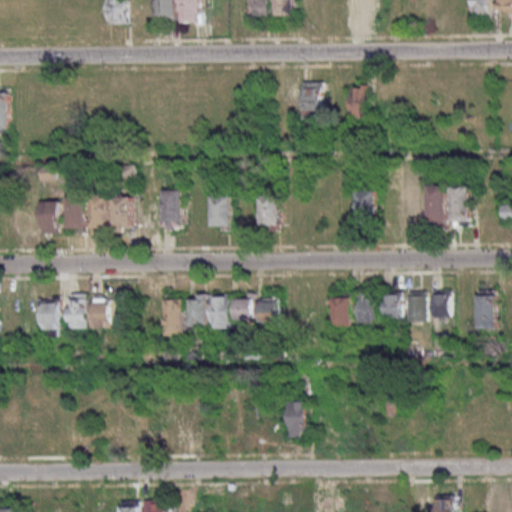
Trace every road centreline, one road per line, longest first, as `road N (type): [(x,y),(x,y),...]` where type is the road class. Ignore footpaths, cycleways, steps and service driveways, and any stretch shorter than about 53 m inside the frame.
road 1 (residential): [(511,48),(0,56)]
road 2 (residential): [(511,466),(0,473)]
road 3 (residential): [(0,264),(511,258)]
